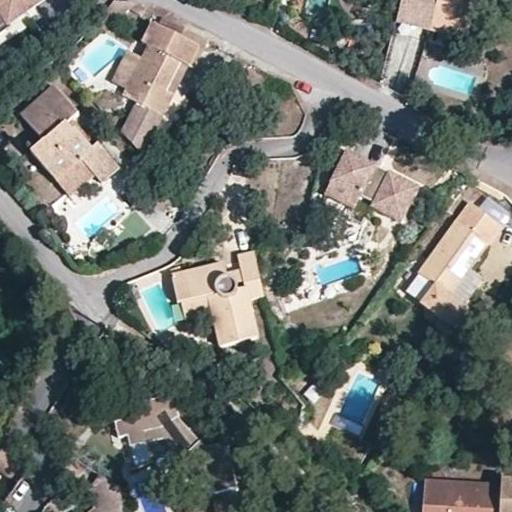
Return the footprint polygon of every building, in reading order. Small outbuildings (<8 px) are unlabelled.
[(0,0),(0,38),(14,29),(6,16),(14,11),(19,20),(48,0),(0,0)] [(474,0),(427,0),(424,15),(438,19),(435,36),(461,42),(466,17),(480,19),(483,4),(474,1),(474,0)] [(133,6),(113,7),(106,16),(125,16),(128,13),(133,6)] [(140,6),(133,6),(128,13),(140,19),(146,10),(140,6)] [(466,17),(461,42),(473,44),(480,19),(466,17)] [(211,48),(162,22),(158,31),(149,26),(138,44),(147,49),(139,61),(126,88),(142,96),(138,104),(123,129),(144,150),(174,94),(163,89),(176,64),(196,74),(211,48)] [(142,96),(126,88),(139,61),(125,54),(107,87),(138,104),(142,96)] [(176,64),(163,89),(174,94),(183,99),(196,74),(176,64)] [(64,131),(74,122),(76,120),(53,95),(19,126),(43,153),(29,166),(49,188),(73,167),(85,180),(97,193),(119,172),(99,149),(94,154),(85,145),(81,149),(64,131)] [(489,135),(500,133),(495,119),(486,125),(489,135)] [(99,149),(74,122),(64,131),(81,149),(85,145),(94,154),(99,149)] [(377,200),(376,205),(403,218),(421,185),(392,171),(388,178),(375,174),(379,164),(351,149),(335,180),(377,200)] [(388,178),(392,171),(379,164),(375,174),(388,178)] [(73,167),(49,188),(61,201),(85,180),(73,167)] [(367,221),(376,205),(377,200),(335,180),(325,201),(367,221)] [(497,229),(469,208),(421,276),(436,288),(428,301),(457,324),(468,305),(454,294),(497,229)] [(264,292),(259,263),(237,267),(240,280),(228,282),(226,271),(216,273),(213,264),(178,273),(175,268),(170,267),(168,269),(169,276),(177,305),(212,298),(226,344),(257,334),(246,297),(264,292)] [(511,339),(501,353),(511,361),(511,339)] [(469,386),(452,373),(443,385),(460,398),(469,386)] [(129,446),(147,441),(144,433),(167,427),(170,436),(184,452),(179,457),(214,494),(240,486),(227,440),(203,445),(181,417),(173,393),(144,401),(147,413),(129,418),(113,422),(118,438),(124,437),(129,446)] [(144,433),(147,441),(170,436),(167,427),(144,433)] [(458,493),(468,468),(443,458),(433,483),(458,493)] [(511,511),(511,484),(510,487),(468,468),(458,493),(453,505),(468,511),(511,511)] [(81,470),(66,485),(86,504),(93,511),(121,511),(123,510),(111,488),(81,470)]
